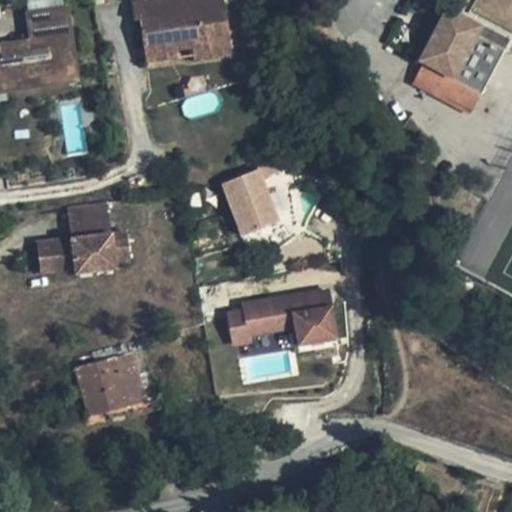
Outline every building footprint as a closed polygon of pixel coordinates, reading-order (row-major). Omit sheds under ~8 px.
[(184,0),(151,0),(135,2),(137,20),(142,19),(146,46),(191,39),(194,64),(196,74),(239,67),(229,0),(186,0),(185,0),(184,0)] [(440,0),(419,0),(436,9),(440,0)] [(28,38),(0,41),(0,93),(78,86),(70,3),(25,7),(28,38)] [(483,26),(447,8),(419,61),(423,63),(418,73),(440,85),(446,75),(480,93),(509,40),(483,26)] [(191,39),(146,46),(150,70),(194,64),(191,39)] [(275,213),(263,182),(228,196),(231,204),(242,236),(260,229),(257,221),(275,213)] [(278,221),(275,213),(257,221),(260,229),(278,221)] [(130,262),(126,233),(37,243),(40,273),(74,269),(74,274),(116,270),(115,264),(130,262)] [(331,289),(225,305),(230,342),(295,332),(297,346),(338,340),(331,289)] [(159,395),(146,350),(76,369),(89,415),(159,395)]
